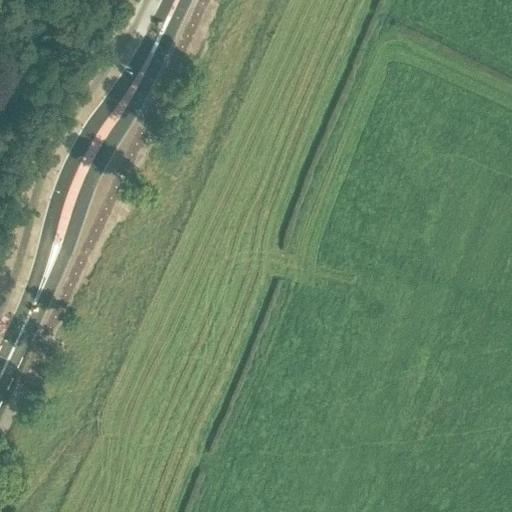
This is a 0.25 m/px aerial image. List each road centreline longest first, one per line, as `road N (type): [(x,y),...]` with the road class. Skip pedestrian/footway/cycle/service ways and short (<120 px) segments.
road 1 (primary): [(151,57),(78,149),(52,212),(43,284)]
road 2 (primary): [(43,284),(132,111),(151,57)]
